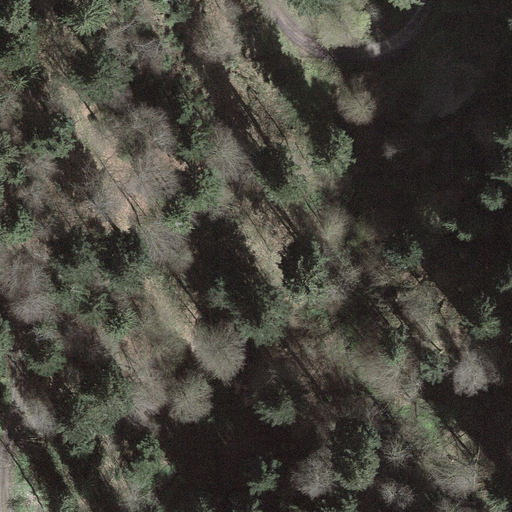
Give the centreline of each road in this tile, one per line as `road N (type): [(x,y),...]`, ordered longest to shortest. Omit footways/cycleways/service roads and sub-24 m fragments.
road 1 (track): [(43,0),(87,138),(164,290),(185,424)]
road 2 (track): [(0,290),(15,345),(8,511)]
road 3 (track): [(265,0),(286,27),(343,55),(395,44),(432,0)]
